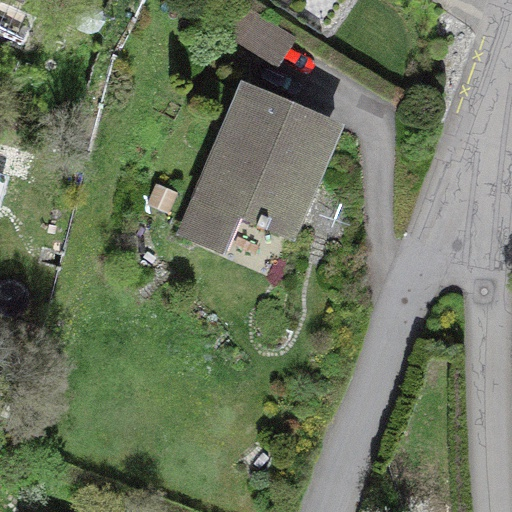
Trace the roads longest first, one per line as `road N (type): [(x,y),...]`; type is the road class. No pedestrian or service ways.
road 1 (residential): [(466,130),(319,511)]
road 2 (residential): [(466,130),(498,511)]
road 3 (residential): [(501,0),(466,130)]
